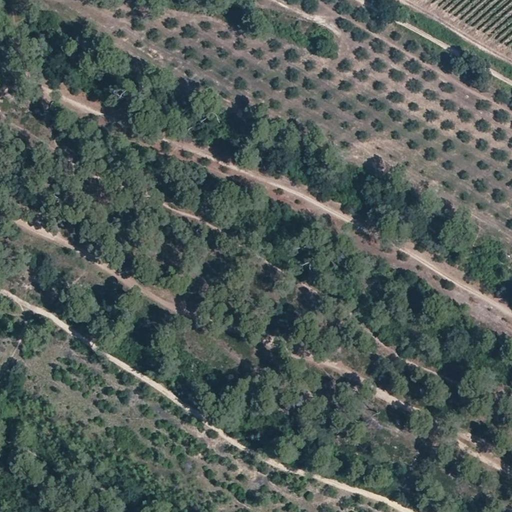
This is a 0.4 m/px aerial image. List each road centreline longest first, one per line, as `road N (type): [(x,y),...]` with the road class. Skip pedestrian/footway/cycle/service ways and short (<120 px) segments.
road 1 (track): [(0,215),(105,264),(242,365),(511,477)]
road 2 (track): [(411,511),(261,461),(32,310)]
road 3 (track): [(507,474),(340,367),(149,294)]
road 4 (track): [(511,81),(363,0)]
